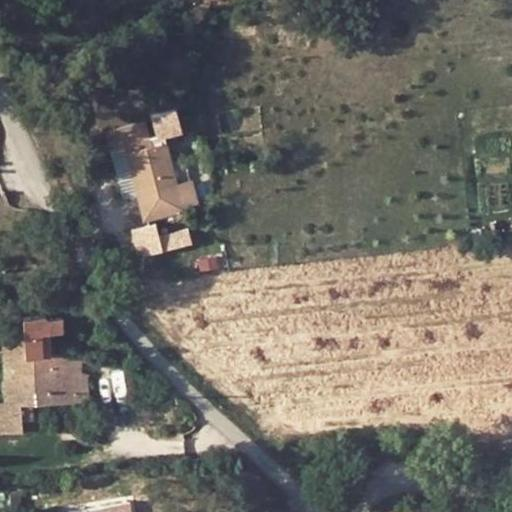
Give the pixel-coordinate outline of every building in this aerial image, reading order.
[(124,126),(128,143),(146,139),(142,120),(124,123),(124,126)] [(105,147),(120,144),(128,143),(124,126),(101,130),(105,147)] [(146,139),(128,143),(120,144),(123,158),(130,193),(170,186),(162,143),(147,145),(146,139)] [(130,193),(123,158),(108,161),(115,195),(130,193)] [(170,186),(175,213),(193,210),(187,183),(170,186)] [(170,186),(130,193),(135,221),(175,213),(170,186)] [(198,242),(195,226),(168,232),(165,221),(136,227),(143,254),(198,242)] [(21,327),(45,327),(57,327),(57,315),(20,316),(21,327)] [(77,348),(47,350),(22,351),(21,327),(0,329),(0,340),(3,397),(0,397),(0,430),(20,430),(20,418),(30,417),(30,399),(84,397),(84,368),(78,367),(77,348)] [(21,327),(22,351),(47,350),(45,327),(21,327)] [(118,511),(118,503),(56,509),(56,511),(118,511)]
